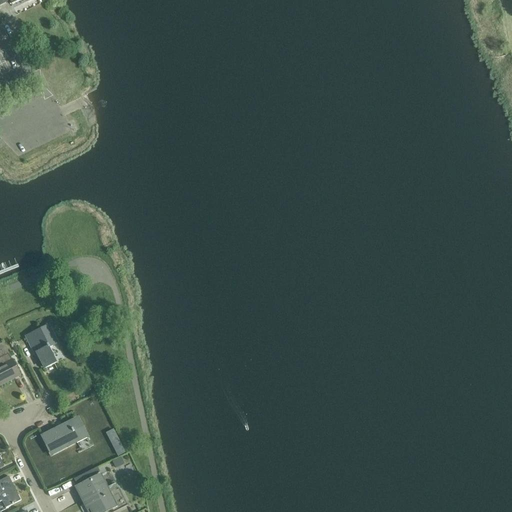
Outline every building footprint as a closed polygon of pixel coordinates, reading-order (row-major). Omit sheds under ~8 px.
[(49,349),(57,345),(48,327),(26,338),(33,352),(35,351),(45,370),(57,364),(49,349)] [(0,386),(21,377),(4,344),(0,345),(0,386)] [(43,438),(52,454),(86,436),(78,420),(43,438)] [(117,461),(119,467),(127,463),(125,457),(117,461)] [(86,501),(91,511),(106,511),(115,508),(106,491),(108,490),(101,477),(76,489),(83,502),(86,501)] [(0,503),(2,502),(6,510),(21,502),(8,478),(0,482),(0,503)] [(68,489),(76,486),(74,481),(66,485),(68,489)]
